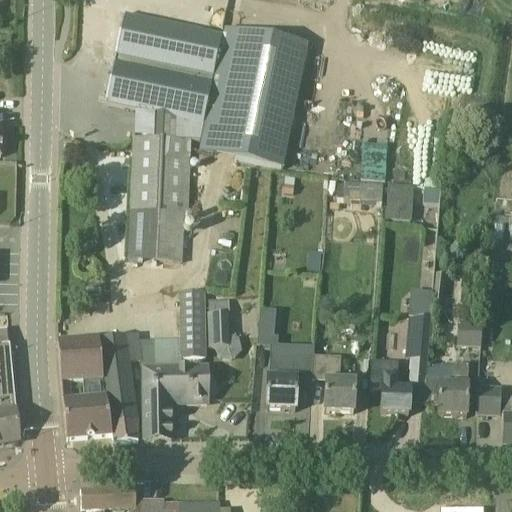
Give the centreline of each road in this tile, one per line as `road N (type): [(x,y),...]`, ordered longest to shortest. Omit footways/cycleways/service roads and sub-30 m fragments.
road 1 (tertiary): [(41,0),(35,361),(44,474)]
road 2 (residential): [(511,473),(94,465),(44,474)]
